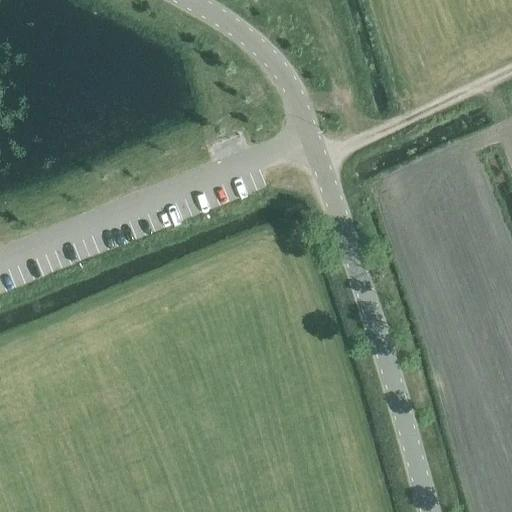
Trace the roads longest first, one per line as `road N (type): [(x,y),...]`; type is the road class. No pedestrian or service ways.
road 1 (unclassified): [(424,511),(337,208),(295,95),(246,35),(186,0)]
road 2 (unknown): [(322,169),(511,81)]
